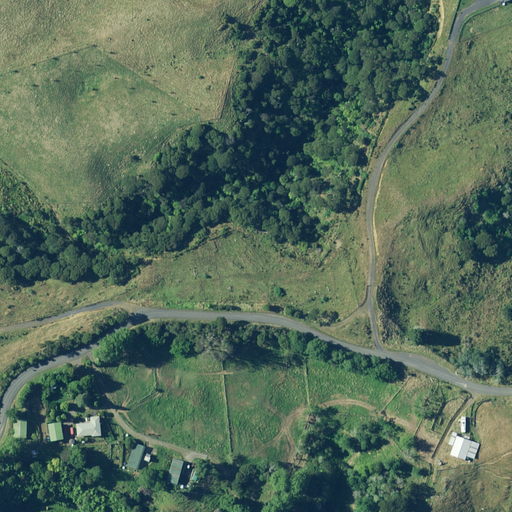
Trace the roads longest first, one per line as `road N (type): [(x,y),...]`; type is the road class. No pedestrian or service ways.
road 1 (unclassified): [(0,432),(21,384),(145,318),(171,315),(280,320),(459,388),(511,392)]
road 2 (unknown): [(377,358),(367,192)]
